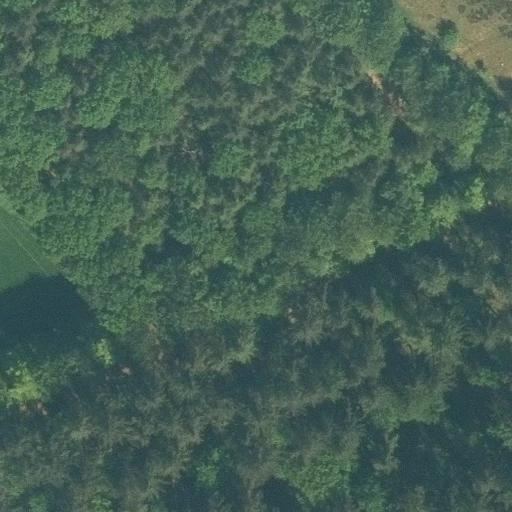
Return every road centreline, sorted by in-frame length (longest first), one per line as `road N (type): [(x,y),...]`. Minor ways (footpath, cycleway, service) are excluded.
road 1 (track): [(511,144),(0,356)]
road 2 (track): [(511,129),(373,0)]
